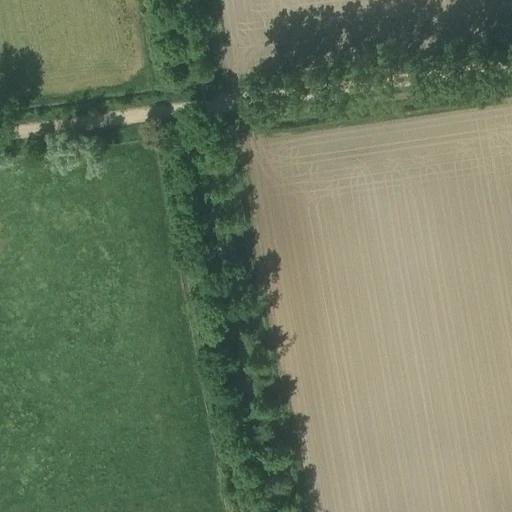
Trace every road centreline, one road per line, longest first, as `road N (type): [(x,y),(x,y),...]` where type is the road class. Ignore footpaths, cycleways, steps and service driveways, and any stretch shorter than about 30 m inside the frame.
road 1 (track): [(208,129),(206,156),(275,511)]
road 2 (track): [(210,103),(511,65)]
road 3 (track): [(0,133),(210,103)]
